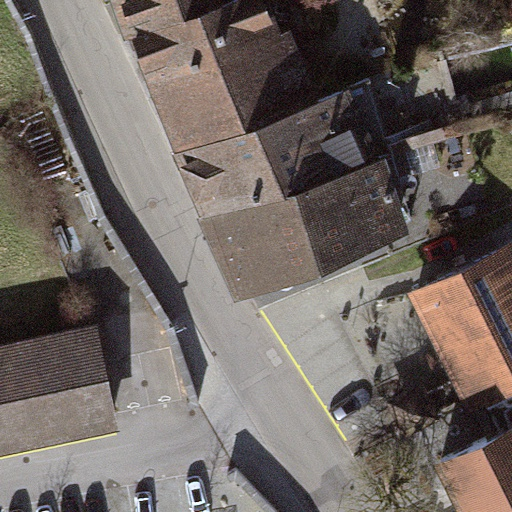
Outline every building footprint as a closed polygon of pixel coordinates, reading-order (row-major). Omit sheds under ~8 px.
[(116,0),(130,39),(230,0),(116,0)] [(284,30),(270,0),(230,0),(130,39),(178,150),(322,97),(293,26),(284,30)] [(383,156),(352,86),(322,97),(178,150),(204,217),(383,156)] [(238,298),(412,229),(383,156),(204,217),(238,298)] [(480,428),(429,453),(458,511),(511,511),(511,236),(410,287),(467,403),(480,428)] [(0,447),(18,444),(123,422),(116,386),(112,366),(101,315),(0,336),(0,447)] [(383,394),(400,430),(439,412),(422,376),(383,394)]
